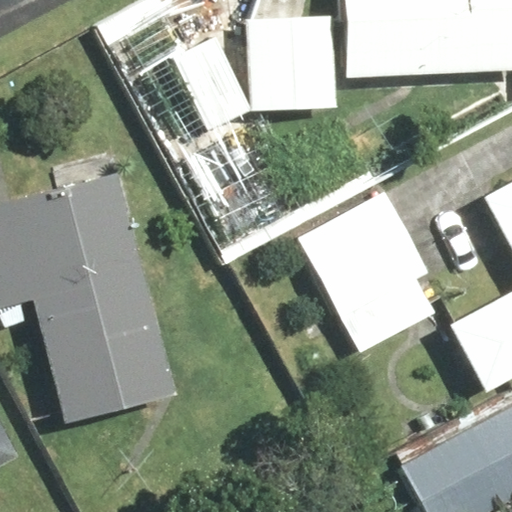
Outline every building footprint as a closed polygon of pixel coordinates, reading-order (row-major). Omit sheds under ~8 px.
[(511,0),(336,0),(338,80),(511,77),(511,0)] [(331,20),(242,19),(243,105),(245,110),(332,112),(331,20)] [(213,37),(166,58),(199,134),(246,113),(245,110),(243,105),(213,37)] [(0,312),(31,304),(61,423),(171,396),(114,173),(0,202),(0,312)] [(511,182),(477,201),(511,266),(511,286),(443,323),(481,393),(511,376),(511,182)] [(377,193),(292,241),(354,351),(439,304),(377,193)] [(420,511),(472,511),(511,491),(511,407),(397,467),(420,511)] [(0,467),(15,460),(0,432),(0,467)]
